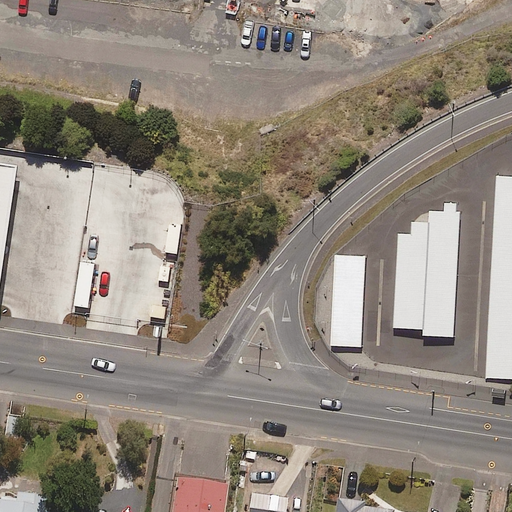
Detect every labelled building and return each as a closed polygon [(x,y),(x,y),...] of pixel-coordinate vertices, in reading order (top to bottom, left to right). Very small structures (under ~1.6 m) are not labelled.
[(233,0),(425,26),(428,0),(233,0)] [(511,173),(498,173),(495,376),(511,376),(511,173)] [(434,231),(406,231),(404,332),(459,333),(461,199),(447,199),(447,206),(434,206),(434,231)] [(373,250),(343,250),(342,336),(372,336),(373,250)] [(20,446),(22,415),(7,414),(6,446),(20,446)] [(219,511),(223,486),(171,480),(167,511),(219,511)] [(49,511),(52,497),(17,492),(16,499),(0,496),(0,511),(49,511)]
